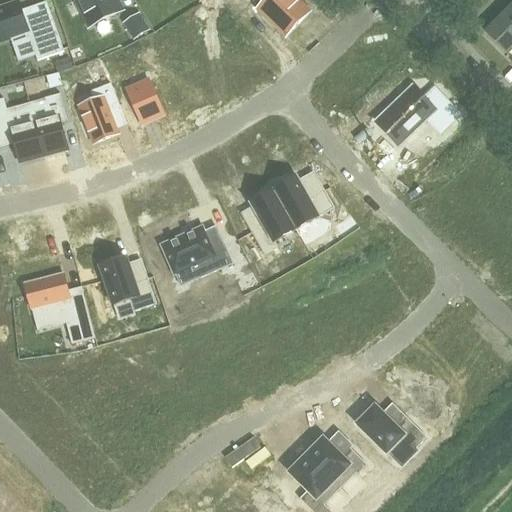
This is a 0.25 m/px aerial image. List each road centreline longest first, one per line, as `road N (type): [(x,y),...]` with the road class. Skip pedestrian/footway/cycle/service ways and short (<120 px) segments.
road 1 (residential): [(457,272),(375,360),(185,461),(134,511)]
road 2 (residential): [(286,91),(123,177),(0,210)]
road 3 (residential): [(286,91),(457,272)]
road 4 (residential): [(511,114),(399,0)]
road 5 (residential): [(382,0),(286,91)]
road 6 (residential): [(85,511),(0,420)]
